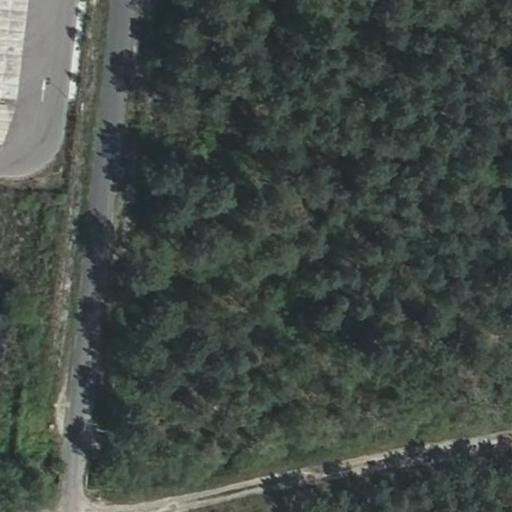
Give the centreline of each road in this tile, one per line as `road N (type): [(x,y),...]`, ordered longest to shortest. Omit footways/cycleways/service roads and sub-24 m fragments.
road 1 (unclassified): [(77,511),(136,0)]
road 2 (track): [(67,511),(511,434)]
